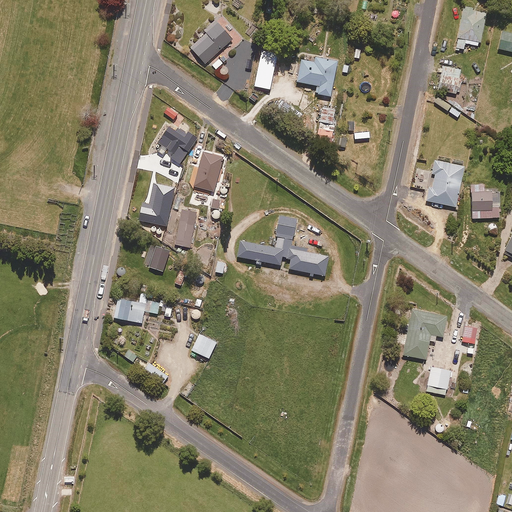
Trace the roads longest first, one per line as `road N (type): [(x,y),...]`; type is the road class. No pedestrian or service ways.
road 1 (primary): [(134,61),(73,365)]
road 2 (residential): [(134,61),(155,67),(384,230)]
road 3 (residential): [(384,230),(329,511)]
road 4 (residential): [(302,511),(103,374),(73,365)]
road 5 (residential): [(431,0),(384,230)]
road 6 (residential): [(384,230),(511,318)]
road 7 (primary): [(73,365),(43,511)]
